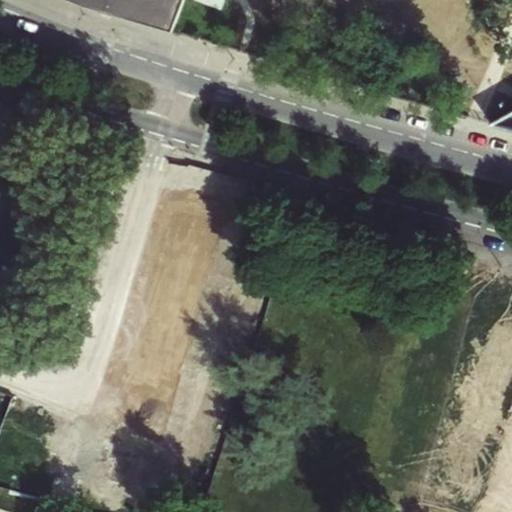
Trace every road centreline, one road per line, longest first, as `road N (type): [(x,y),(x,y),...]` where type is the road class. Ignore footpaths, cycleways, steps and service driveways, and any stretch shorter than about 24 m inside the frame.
road 1 (primary): [(170,131),(511,227)]
road 2 (primary): [(511,175),(187,83)]
road 3 (residential): [(88,391),(170,131)]
road 4 (primary): [(187,83),(0,18)]
road 5 (primary): [(0,73),(170,131)]
